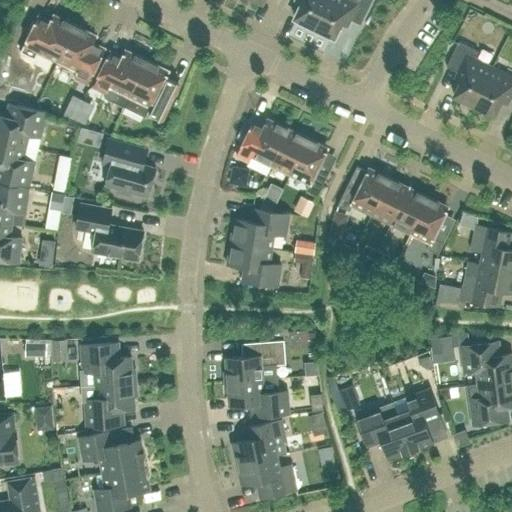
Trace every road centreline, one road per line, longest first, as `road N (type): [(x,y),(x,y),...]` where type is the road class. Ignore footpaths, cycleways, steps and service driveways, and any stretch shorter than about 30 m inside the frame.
road 1 (residential): [(213,511),(189,414),(185,306),(212,150),(249,52)]
road 2 (residential): [(511,451),(355,511)]
road 3 (residential): [(511,180),(361,107)]
road 4 (residential): [(361,107),(430,0)]
road 5 (residential): [(361,107),(249,52)]
